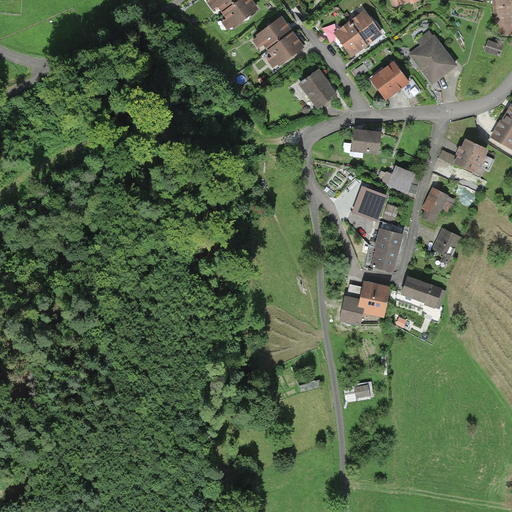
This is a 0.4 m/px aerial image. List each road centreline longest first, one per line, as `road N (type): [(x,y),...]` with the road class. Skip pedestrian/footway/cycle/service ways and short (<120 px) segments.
road 1 (track): [(345,511),(312,200)]
road 2 (residential): [(312,200),(333,214),(360,276),(403,273),(442,112)]
road 3 (track): [(0,194),(33,166),(91,143),(264,140)]
road 4 (track): [(511,507),(344,478)]
road 5 (residential): [(178,0),(66,65)]
road 6 (residential): [(312,200),(303,139),(367,119)]
